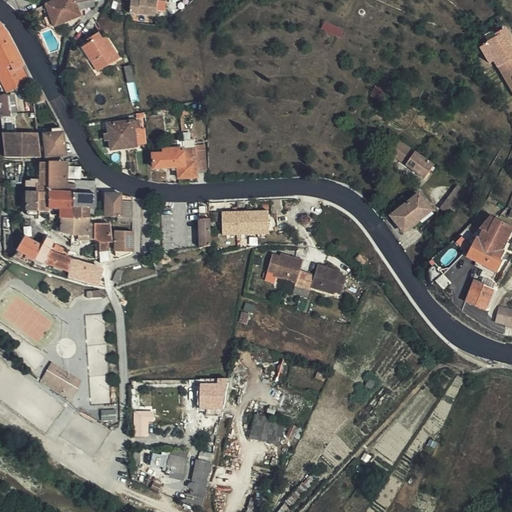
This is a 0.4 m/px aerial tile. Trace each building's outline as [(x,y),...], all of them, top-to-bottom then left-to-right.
[(93,4),(92,0),(63,0),(60,1),(44,7),(45,10),(42,11),(44,16),(45,15),(46,19),(48,18),(49,19),(52,27),(78,17),(76,11),(90,6),(89,4),(93,4)] [(152,22),(153,15),(154,6),(136,3),(136,6),(127,5),(125,18),(152,22)] [(154,6),(153,15),(160,16),(162,7),(154,6)] [(46,29),(52,27),(49,19),(43,22),(46,29)] [(14,49),(0,24),(0,74),(5,90),(9,92),(22,86),(14,71),(23,67),(14,49)] [(118,63),(108,45),(103,48),(100,42),(97,35),(87,41),(89,45),(81,49),(90,65),(93,64),(98,74),(118,63)] [(511,59),(509,55),(506,49),(510,48),(503,37),(495,42),(496,44),(483,51),(484,52),(493,69),(511,102),(511,101),(511,59)] [(493,69),(484,52),(479,55),(488,71),(493,69)] [(95,75),(98,74),(93,64),(90,65),(95,75)] [(14,71),(22,86),(32,82),(23,67),(14,71)] [(0,74),(0,96),(3,95),(9,92),(5,90),(0,74)] [(0,96),(0,109),(9,109),(9,108),(14,108),(14,101),(8,101),(8,95),(3,95),(0,96)] [(107,151),(132,148),(130,134),(130,129),(135,128),(135,123),(104,126),(107,151)] [(143,147),(142,127),(135,128),(130,129),(130,134),(132,148),(143,147)] [(3,133),(6,157),(23,157),(32,157),(41,157),(38,132),(3,133)] [(46,144),(47,157),(61,155),(66,154),(63,133),(56,134),(55,132),(45,133),(45,142),(43,142),(43,145),(46,144)] [(387,156),(391,159),(421,181),(430,169),(398,146),(396,145),(387,156)] [(202,171),(202,146),(191,147),(191,150),(191,156),(192,172),(202,171)] [(150,169),(174,168),(173,163),(181,162),(180,157),(180,150),(178,150),(160,151),(160,155),(150,156),(150,169)] [(174,180),(192,179),(192,172),(191,156),(180,157),(181,162),(173,163),(174,168),(174,180)] [(36,191),(36,199),(49,199),(48,163),(39,163),(39,180),(33,180),(27,183),(26,183),(26,186),(36,186),(36,191)] [(50,213),(50,218),(56,218),(56,215),(63,215),(63,218),(71,218),(71,209),(71,195),(96,196),(96,187),(79,186),(66,186),(67,164),(48,163),(49,199),(50,213)] [(26,191),(27,210),(42,210),(42,214),(43,214),(46,212),(50,213),(49,199),(36,199),(36,191),(26,191)] [(439,212),(445,215),(447,217),(448,215),(449,216),(463,196),(459,193),(456,191),(455,193),(453,192),(439,212)] [(71,195),(71,209),(96,210),(96,196),(71,195)] [(134,218),(133,198),(118,195),(105,195),(105,217),(110,217),(117,217),(134,218)] [(428,212),(415,197),(388,219),(401,235),(428,212)] [(71,209),(71,218),(95,219),(96,210),(71,209)] [(269,211),(222,211),(222,234),(269,234),(269,211)] [(71,218),(63,218),(63,220),(59,220),(58,232),(66,233),(66,237),(68,237),(71,240),(73,241),(72,245),(80,246),(82,239),(84,239),(85,235),(89,235),(90,223),(90,220),(95,220),(95,219),(71,218)] [(474,231),(478,234),(479,232),(486,236),(492,223),(484,218),(474,231)] [(198,248),(209,247),(207,221),(197,221),(198,248)] [(478,234),(475,240),(499,254),(511,232),(492,223),(486,236),(479,232),(478,234)] [(100,264),(109,264),(108,244),(112,243),(110,224),(107,224),(101,224),(101,243),(99,243),(99,244),(99,250),(96,250),(96,260),(100,260),(100,264)] [(133,250),(134,231),(116,231),(116,233),(113,233),(115,239),(116,250),(116,253),(116,256),(118,256),(119,257),(121,257),(122,258),(131,254),(133,250)] [(26,239),(15,257),(22,263),(27,266),(31,258),(35,260),(43,248),(40,246),(26,239)] [(43,248),(35,260),(42,264),(44,264),(53,243),(47,240),(43,248)] [(475,240),(467,253),(464,259),(482,270),(484,268),(488,259),(498,265),(502,256),(499,254),(475,240)] [(44,264),(68,272),(72,258),(62,255),(63,248),(53,243),(44,264)] [(303,291),(308,274),(301,272),(304,262),(282,255),(281,258),(280,261),(276,260),(277,257),(274,256),(268,273),(275,275),(275,278),(297,285),(296,288),(303,291)] [(76,274),(79,263),(79,261),(75,260),(72,258),(68,272),(69,273),(70,273),(71,272),(76,274)] [(488,259),(484,268),(495,274),(499,266),(498,265),(488,259)] [(339,279),(340,276),(341,273),(319,267),(316,277),(308,274),(303,291),(311,293),(312,289),(334,296),(335,293),(343,296),(348,279),(345,278),(343,281),(339,279)] [(124,272),(116,272),(112,280),(118,284),(124,272)] [(442,275),(433,281),(442,292),(450,285),(442,275)] [(472,283),(462,305),(481,313),(490,293),(483,290),(484,288),(478,286),(472,283)] [(511,315),(494,311),(491,326),(511,331),(511,315)] [(61,393),(71,400),(76,392),(77,389),(78,388),(81,379),(52,363),(47,371),(67,382),(61,393)] [(47,371),(41,382),(61,393),(67,382),(47,371)] [(228,380),(200,380),(200,409),(222,409),(223,406),(225,394),(228,380)] [(255,415),(250,436),(281,444),(287,422),(255,415)] [(147,419),(134,419),(135,434),(147,434),(147,419)] [(199,462),(212,464),(214,454),(202,452),(200,454),(199,462)] [(155,454),(153,458),(168,468),(171,457),(155,454)] [(134,455),(133,469),(141,469),(141,459),(134,455)] [(171,470),(183,478),(187,461),(171,457),(168,468),(171,470)] [(153,458),(152,464),(167,471),(168,468),(153,458)] [(198,489),(206,494),(212,464),(199,462),(198,461),(193,485),(198,489)] [(167,471),(167,473),(183,479),(183,478),(171,470),(168,468),(167,471)] [(193,507),(203,509),(206,494),(198,489),(193,485),(183,501),(186,503),(190,505),(193,507)]
